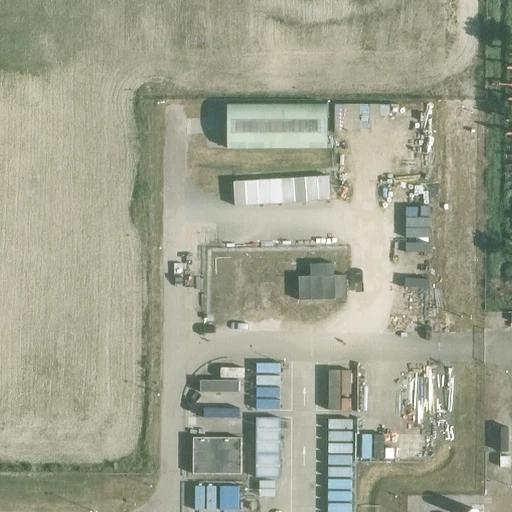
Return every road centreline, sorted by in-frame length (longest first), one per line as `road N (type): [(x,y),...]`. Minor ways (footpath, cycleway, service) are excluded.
road 1 (unknown): [(388,347),(379,248),(362,218),(333,209),(174,205)]
road 2 (unknown): [(301,511),(309,421),(290,347)]
